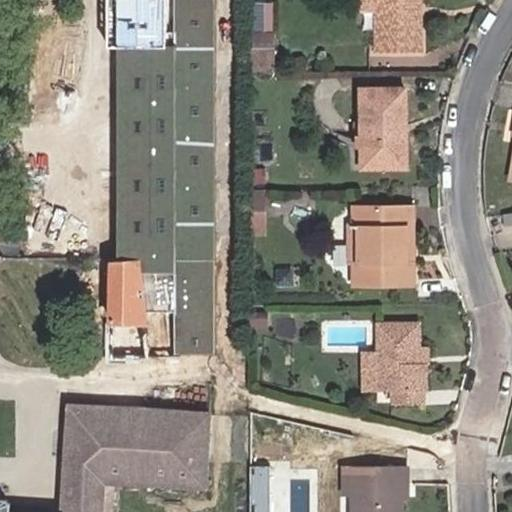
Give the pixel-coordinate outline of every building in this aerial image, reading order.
[(110,0),(110,262),(143,262),(143,324),(110,323),(108,360),(148,359),(214,355),(214,0),(110,0)] [(376,12),(376,0),(362,0),(362,12),(376,12)] [(420,13),(412,13),(411,0),(376,0),(376,12),(377,53),(421,53),(420,13)] [(420,13),(420,0),(411,0),(412,13),(420,13)] [(271,3),(253,4),(254,30),(254,32),(272,32),(272,30),(271,3)] [(274,48),(273,30),(272,30),(272,32),(254,32),(254,30),(252,30),(252,49),(254,49),(271,49),(274,48)] [(254,60),(271,60),(271,49),(254,49),(254,60)] [(400,160),(400,123),(406,123),(405,88),(362,89),(363,121),(363,139),(363,161),(400,160)] [(363,168),(406,167),(406,123),(400,123),(400,160),(363,161),(363,168)] [(265,214),(265,189),(251,189),(251,214),(265,214)] [(411,207),(354,209),(353,228),(360,228),(361,264),(354,264),(355,285),(413,285),(412,261),(406,261),(406,229),(412,229),(411,207)] [(511,224),(511,214),(503,215),(506,225),(511,224)] [(348,228),(349,264),(354,264),(361,264),(360,228),(353,228),(348,228)] [(143,324),(143,262),(110,262),(110,323),(143,324)] [(427,364),(420,363),(420,347),(419,324),(379,325),(379,352),(380,391),(395,390),(396,402),(425,403),(425,390),(428,390),(427,364)] [(430,364),(429,346),(420,347),(420,363),(427,364),(430,364)] [(380,391),(379,352),(363,352),(364,391),(380,391)] [(0,511),(102,511),(104,484),(207,489),(211,413),(69,405),(63,511),(10,511),(11,506),(5,500),(0,499),(0,511)] [(408,511),(408,495),(408,486),(412,486),(411,467),(363,468),(364,493),(359,493),(359,511),(408,511)] [(351,468),(351,494),(359,493),(364,493),(363,468),(351,468)]
